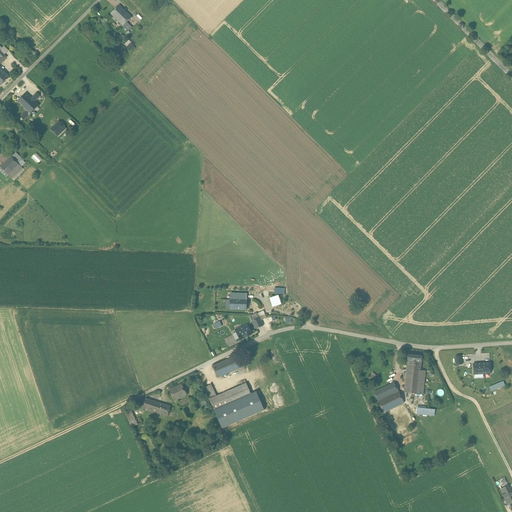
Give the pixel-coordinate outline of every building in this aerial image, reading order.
[(132,17),(119,5),(110,14),(123,26),(127,22),(132,17)] [(132,27),(127,22),(123,26),(128,31),(132,27)] [(8,50),(4,46),(2,48),(0,50),(4,55),(8,50)] [(0,86),(9,77),(0,67),(0,63),(7,57),(4,55),(0,50),(2,48),(0,46),(0,86)] [(40,96),(36,92),(30,98),(34,102),(40,96)] [(30,98),(25,94),(17,103),(26,111),(31,115),(39,106),(34,102),(30,98)] [(16,114),(13,110),(8,115),(12,118),(16,114)] [(66,128),(59,121),(50,129),(58,136),(66,128)] [(37,152),(31,158),(37,165),(43,159),(37,152)] [(22,168),(10,157),(0,166),(0,167),(8,175),(11,179),(22,168)] [(246,300),(231,300),(230,308),(246,309),(246,300)] [(253,320),(251,321),(255,329),(264,326),(260,317),(258,318),(253,320)] [(247,325),(236,330),(240,339),(252,334),(247,325)] [(235,356),(225,360),(230,372),(240,368),(235,356)] [(225,360),(212,365),(217,377),(230,372),(225,360)] [(421,362),(407,361),(404,392),(423,394),(425,371),(420,370),(421,362)] [(490,374),(490,363),(473,364),(474,375),(490,374)] [(372,372),(368,378),(372,381),(376,376),(372,372)] [(503,381),(489,387),(491,391),(505,385),(503,381)] [(394,382),(374,392),(378,401),(398,391),(394,382)] [(181,383),(169,389),(174,400),(187,394),(181,383)] [(246,383),(224,392),(229,403),(251,394),(246,383)] [(211,384),(204,387),(209,398),(216,395),(211,384)] [(398,391),(378,401),(383,413),(404,403),(398,391)] [(224,392),(209,399),(214,410),(229,403),(224,392)] [(159,402),(146,398),(143,407),(156,412),(159,402)] [(170,406),(159,402),(156,412),(167,415),(170,406)] [(136,408),(125,413),(131,427),(142,422),(136,408)] [(508,485),(501,489),(503,494),(504,496),(511,492),(508,485)] [(511,492),(504,496),(503,494),(503,495),(508,504),(509,503),(511,501),(511,493),(511,492)]
